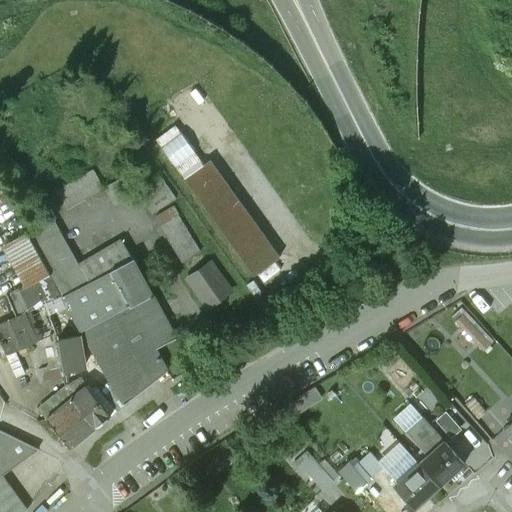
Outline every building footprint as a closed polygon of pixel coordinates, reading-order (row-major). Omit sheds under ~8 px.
[(94,173),(56,194),(67,213),(104,191),(94,173)] [(175,201),(161,180),(139,195),(153,216),(175,201)] [(123,181),(105,191),(115,209),(133,199),(123,181)] [(197,249),(178,218),(161,229),(182,265),(200,254),(197,249)] [(80,269),(53,222),(29,236),(65,299),(133,262),(123,244),(80,269)] [(183,271),(201,307),(232,292),(214,256),(183,271)] [(133,262),(65,299),(99,361),(125,406),(168,371),(155,352),(176,340),(133,262)] [(24,313),(0,324),(0,343),(5,355),(37,341),(24,313)] [(79,337),(58,340),(64,371),(85,368),(79,337)] [(93,395),(86,387),(72,398),(97,430),(111,417),(93,395)] [(121,409),(109,388),(100,392),(100,391),(93,395),(111,417),(121,409)] [(72,398),(46,419),(71,451),(97,430),(72,398)] [(463,462),(421,418),(402,436),(423,458),(418,463),(438,485),(463,462)] [(511,421),(503,429),(511,438),(511,421)] [(38,450),(0,431),(0,473),(2,476),(38,450)] [(371,452),(357,465),(371,479),(384,467),(371,452)] [(438,485),(418,463),(393,486),(414,508),(438,485)] [(333,482),(318,466),(309,474),(324,491),(333,482)] [(2,476),(0,473),(0,511),(24,511),(27,510),(2,476)]
